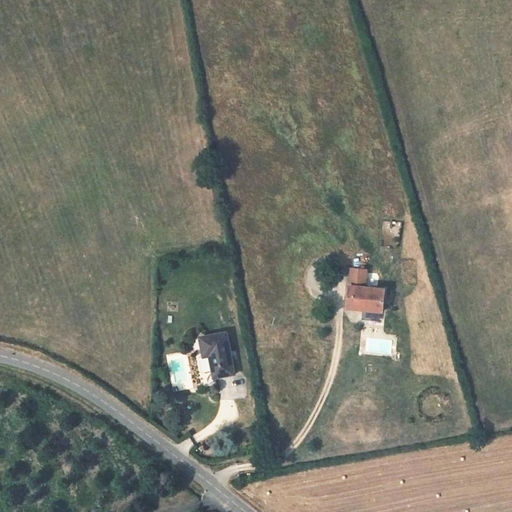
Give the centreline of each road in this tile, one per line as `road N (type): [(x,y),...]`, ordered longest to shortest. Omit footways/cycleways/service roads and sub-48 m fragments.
road 1 (tertiary): [(240,511),(86,388),(0,360)]
road 2 (unknown): [(227,501),(285,477),(298,461),(349,339)]
